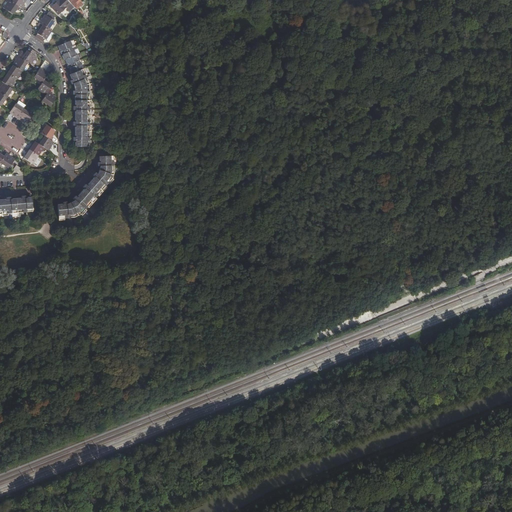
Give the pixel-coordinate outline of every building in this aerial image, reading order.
[(19,7),(12,2),(9,0),(8,0),(4,8),(12,14),(15,10),(16,11),(19,7)] [(19,7),(22,8),(25,4),(24,3),(26,0),(13,0),(12,2),(19,7)] [(58,14),(70,4),(66,0),(58,0),(51,7),(58,14)] [(42,18),(39,23),(49,29),(55,21),(53,19),(55,16),(48,11),(46,15),(45,15),(42,19),(42,18)] [(39,31),(35,36),(43,42),(45,39),(46,39),(51,31),(49,29),(39,23),(37,25),(39,27),(38,30),(39,31)] [(70,40),(58,46),(60,50),(61,50),(62,51),(64,50),(65,53),(63,54),(64,55),(62,56),(64,60),(65,60),(67,64),(68,63),(71,69),(69,69),(71,74),(69,75),(71,79),(72,78),(73,79),(70,80),(72,84),(74,83),(76,86),(76,90),(73,90),(73,94),(76,94),(76,106),(73,106),(73,110),(76,110),(76,121),(73,121),(73,125),(76,125),(76,137),(73,137),(73,141),(76,141),(76,147),(89,147),(89,84),(83,69),(84,69),(81,63),(80,63),(79,60),(80,60),(78,54),(76,55),(74,49),(73,50),(72,47),(73,46),(70,40)] [(27,63),(30,65),(35,56),(34,55),(36,52),(29,47),(24,54),(20,52),(17,56),(27,63)] [(21,71),(27,63),(17,56),(14,60),(16,60),(12,65),(21,71)] [(16,79),(21,71),(12,65),(9,69),(9,68),(6,72),(16,79)] [(42,83),(44,79),(49,73),(44,70),(44,71),(40,68),(38,70),(34,77),(42,83)] [(1,81),(3,83),(10,88),(16,79),(6,72),(3,77),(4,78),(1,81)] [(48,91),(52,85),(48,83),(49,82),(44,79),(42,83),(38,89),(46,94),(48,91)] [(0,92),(6,97),(12,89),(10,88),(3,83),(1,87),(0,86),(0,92)] [(46,94),(41,101),(49,106),(56,97),(52,94),(52,93),(48,91),(46,94)] [(12,116),(17,119),(24,109),(15,103),(10,111),(9,112),(13,114),(12,116)] [(24,109),(17,119),(21,122),(22,120),(26,123),(32,114),(24,109)] [(46,125),(40,133),(44,136),(50,140),(53,136),(52,135),(55,130),(46,125)] [(50,146),(53,142),(50,140),(44,136),(39,144),(43,147),(48,151),(51,146),(50,146)] [(31,145),(28,149),(38,155),(43,147),(39,144),(34,141),(32,145),(31,145)] [(38,155),(28,149),(25,153),(26,153),(23,157),(32,164),(38,155)] [(10,155),(6,152),(5,155),(0,161),(0,162),(8,168),(14,159),(10,156),(10,155)] [(57,205),(58,219),(74,217),(81,214),(82,215),(113,179),(112,178),(114,171),(113,155),(100,156),(100,161),(98,162),(98,166),(100,165),(100,168),(99,172),(98,174),(96,172),(93,175),(95,177),(87,186),(85,184),(83,187),(85,188),(77,197),(75,195),(73,198),(75,200),(69,204),(67,204),(67,201),(63,202),(63,205),(57,205)] [(0,213),(33,211),(32,198),(26,198),(26,196),(22,196),(22,198),(10,199),(10,197),(6,197),(6,200),(0,200),(0,213)]
